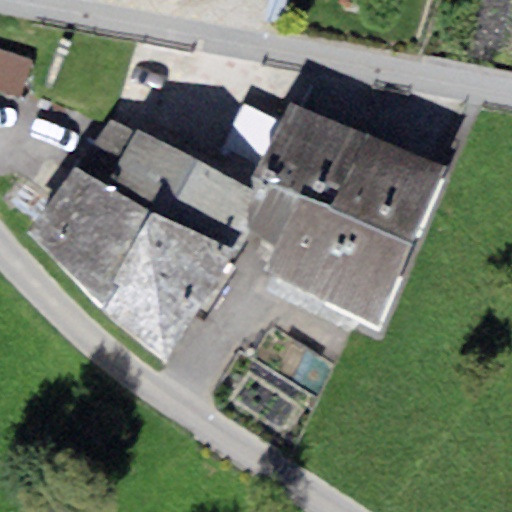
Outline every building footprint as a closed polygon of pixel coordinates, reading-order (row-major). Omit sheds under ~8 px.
[(34,60),(0,48),(0,91),(20,99),(34,60)] [(275,249),(263,271),(379,331),(447,171),(293,104),(261,168),(269,173),(304,195),(275,249)] [(116,118),(80,170),(109,189),(140,131),(116,118)] [(109,189),(238,257),(255,234),(250,229),(250,207),(257,192),(140,131),(109,189)] [(170,362),(238,257),(109,189),(80,170),(31,237),(104,309),(170,362)] [(304,195),(269,173),(257,192),(250,207),(250,229),(255,234),(275,249),(304,195)]
